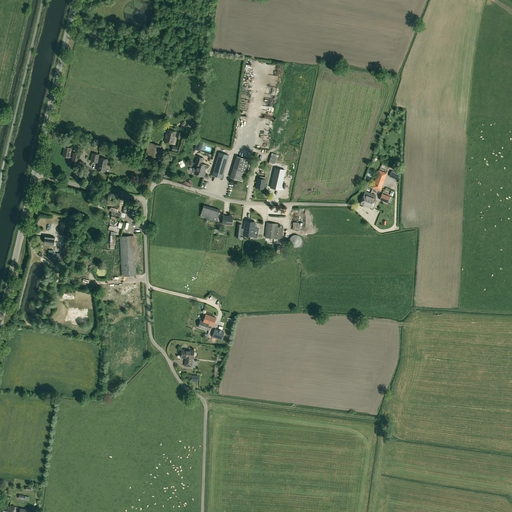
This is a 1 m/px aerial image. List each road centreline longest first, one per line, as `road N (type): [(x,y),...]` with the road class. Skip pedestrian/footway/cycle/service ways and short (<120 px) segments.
road 1 (unclassified): [(202,511),(205,406),(153,340),(143,200)]
road 2 (unclassified): [(395,229),(379,230),(348,205),(234,202),(162,182),(143,200)]
road 3 (track): [(378,419),(201,397)]
road 4 (tertiary): [(34,172),(75,0)]
road 5 (tertiary): [(0,321),(34,172)]
road 6 (unknown): [(217,197),(261,76)]
